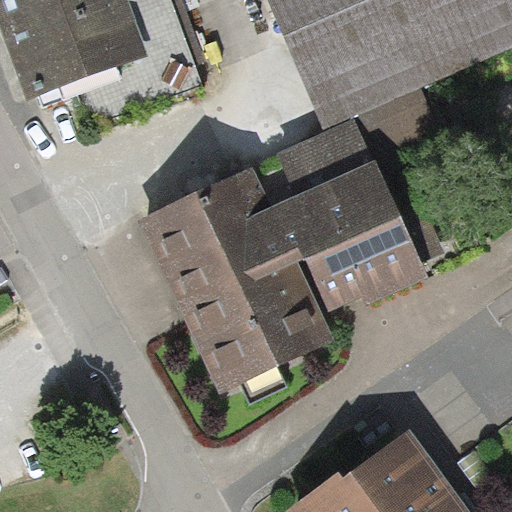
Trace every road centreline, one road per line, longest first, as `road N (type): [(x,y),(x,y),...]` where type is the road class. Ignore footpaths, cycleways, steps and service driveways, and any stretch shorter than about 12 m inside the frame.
road 1 (residential): [(0,165),(197,511)]
road 2 (unknown): [(43,246),(247,99),(253,48),(240,0)]
